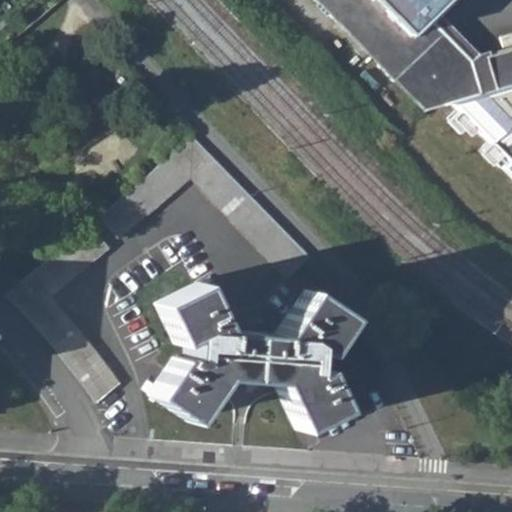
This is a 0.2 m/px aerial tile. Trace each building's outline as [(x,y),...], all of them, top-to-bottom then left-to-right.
[(319,0),(429,111),(439,108),(507,87),(511,85),(511,48),(473,61),(429,18),(447,0),(319,0)] [(511,33),(502,37),(505,47),(511,45),(511,33)] [(511,93),(507,87),(439,108),(511,184),(511,93)] [(290,280),(313,259),(194,135),(96,217),(118,241),(192,181),(290,280)] [(47,300),(107,248),(87,225),(4,295),(45,341),(94,403),(119,383),(47,300)] [(343,317),(304,289),(273,333),(218,328),(196,281),(153,301),(171,339),(179,335),(179,359),(172,359),(146,391),(186,420),(214,378),(273,381),(294,428),(336,407),(318,368),(311,374),(310,349),(319,354),(343,317)]
